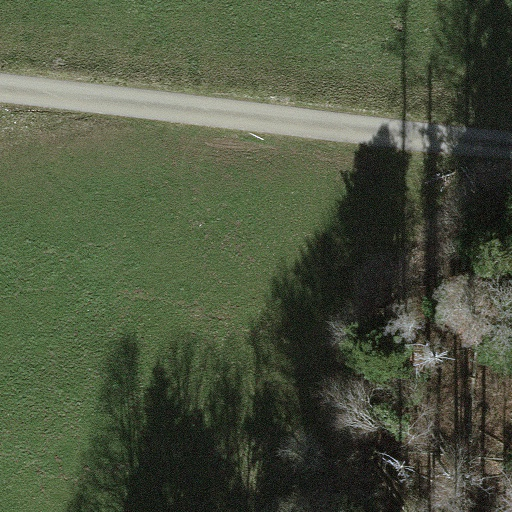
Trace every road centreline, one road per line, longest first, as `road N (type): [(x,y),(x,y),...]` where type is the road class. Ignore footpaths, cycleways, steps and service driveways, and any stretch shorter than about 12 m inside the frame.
road 1 (unclassified): [(0,97),(434,149),(511,151)]
road 2 (track): [(410,511),(511,414)]
